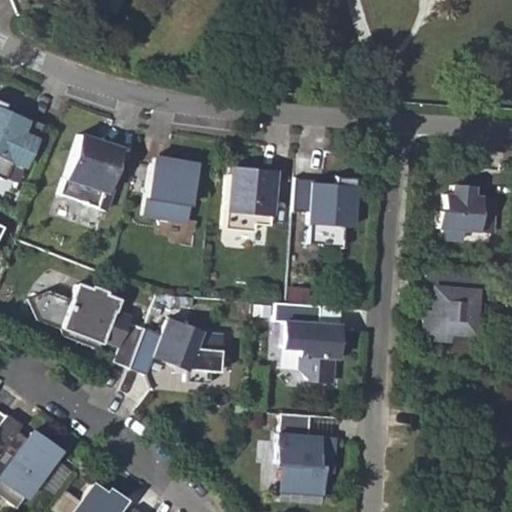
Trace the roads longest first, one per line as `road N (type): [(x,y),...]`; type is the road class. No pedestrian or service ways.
road 1 (residential): [(0,44),(70,75),(180,101),(394,124)]
road 2 (residential): [(366,511),(394,124)]
road 3 (residential): [(0,366),(200,511)]
